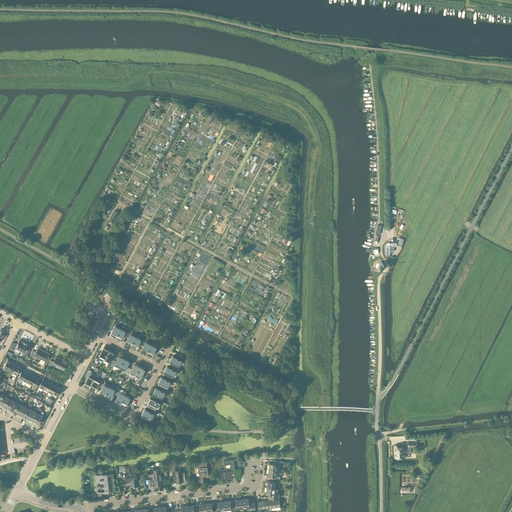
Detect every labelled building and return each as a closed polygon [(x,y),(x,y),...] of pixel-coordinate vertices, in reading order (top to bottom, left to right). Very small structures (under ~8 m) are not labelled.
[(114,210),(109,220),(113,222),(119,212),(114,210)] [(385,246),(385,255),(390,255),(390,252),(393,252),(393,247),(390,247),(390,246),(392,246),(392,243),(388,243),(385,246)] [(110,334),(115,337),(120,327),(115,325),(118,320),(115,319),(111,327),(113,328),(110,334)] [(120,327),(115,337),(120,340),(124,334),(126,335),(129,330),(126,328),(125,330),(120,327)] [(126,342),(131,345),(136,336),(137,334),(129,330),(126,335),(129,336),(126,342)] [(136,336),(131,345),(136,348),(139,342),(142,343),(146,335),(143,333),(140,338),(136,336)] [(141,350),(146,353),(150,346),(151,344),(146,341),(149,337),(146,335),(142,343),(144,344),(141,350)] [(15,348),(20,351),(22,346),(25,342),(20,339),(17,344),(13,342),(10,348),(14,350),(15,348)] [(22,346),(20,351),(24,353),(24,355),(26,356),(29,351),(27,349),(30,344),(25,342),(22,346)] [(150,346),(146,353),(151,356),(154,350),(157,351),(160,346),(157,344),(156,346),(151,344),(150,346)] [(48,355),(49,354),(38,348),(36,352),(32,350),(29,356),(33,358),(34,355),(45,361),(48,356),(49,355),(48,355)] [(98,352),(95,358),(98,359),(99,357),(104,359),(108,350),(103,348),(100,354),(98,352)] [(108,362),(107,364),(106,367),(109,368),(110,366),(113,360),(110,359),(114,353),(108,350),(104,359),(108,362)] [(172,355),(170,359),(169,362),(172,363),(178,366),(179,364),(180,364),(182,361),(183,362),(185,359),(176,354),(175,357),(172,355)] [(113,360),(110,366),(113,367),(114,365),(119,367),(124,358),(119,356),(116,362),(113,360)] [(63,370),(67,363),(56,357),(54,361),(50,360),(47,366),(50,368),(52,365),(63,370)] [(124,358),(119,367),(124,370),(123,372),(126,374),(128,368),(126,367),(129,361),(124,358)] [(3,368),(8,370),(12,362),(8,359),(3,368)] [(12,362),(8,370),(12,373),(17,364),(12,362)] [(17,364),(12,373),(17,375),(21,366),(17,364)] [(128,368),(126,374),(129,375),(130,373),(135,375),(139,366),(134,364),(131,370),(128,368)] [(176,370),(177,368),(171,365),(169,367),(167,366),(163,372),(172,377),(174,375),(176,370)] [(137,383),(140,384),(144,376),(141,375),(144,369),(139,366),(135,375),(139,378),(137,383)] [(18,378),(22,380),(27,372),(22,369),(18,378)] [(84,385),(89,387),(94,378),(95,375),(91,373),(91,371),(89,369),(84,377),(87,379),(84,385)] [(27,372),(22,380),(27,383),(31,374),(27,372)] [(31,374),(27,383),(31,385),(36,376),(31,374)] [(94,378),(89,387),(94,390),(97,384),(100,386),(104,378),(101,376),(100,378),(95,375),(94,378)] [(168,386),(171,382),(173,383),(174,380),(165,375),(164,378),(161,377),(158,383),(167,388),(168,385),(168,386)] [(36,376),(31,385),(36,387),(41,379),(36,376)] [(39,387),(43,389),(48,380),(43,378),(39,387)] [(99,393),(104,396),(109,386),(105,384),(106,382),(105,382),(106,379),(104,378),(100,386),(102,387),(99,393)] [(48,380),(43,389),(48,391),(52,383),(48,380)] [(52,383),(48,391),(52,394),(57,385),(52,383)] [(57,385),(52,394),(57,396),(62,387),(57,385)] [(109,386),(104,396),(109,398),(113,392),(115,394),(118,388),(115,387),(114,389),(109,386)] [(163,396),(165,393),(167,394),(168,391),(166,389),(159,386),(158,388),(156,387),(152,394),(161,398),(162,396),(163,396)] [(115,401),(120,404),(125,394),(120,392),(121,390),(118,388),(115,394),(118,395),(115,401)] [(125,394),(120,404),(125,406),(128,400),(131,402),(135,394),(132,392),(129,397),(125,394)] [(10,397),(5,406),(10,408),(14,400),(11,399),(12,396),(9,394),(8,396),(10,397)] [(4,395),(0,403),(5,406),(10,397),(8,396),(7,397),(4,395)] [(147,404),(151,406),(151,407),(154,409),(154,408),(156,409),(157,407),(159,403),(161,404),(163,401),(160,400),(154,396),(153,399),(150,398),(148,402),(147,404)] [(14,400),(10,408),(15,411),(19,402),(21,403),(22,401),(19,399),(17,402),(14,400)] [(19,402),(15,411),(19,413),(23,405),(20,404),(21,403),(19,402)] [(23,405),(19,413),(24,416),(28,409),(29,407),(30,408),(31,406),(28,404),(27,407),(23,405)] [(28,409),(24,416),(29,418),(33,411),(30,409),(30,408),(29,407),(28,409)] [(154,411),(155,410),(148,407),(147,410),(145,408),(141,415),(150,419),(151,417),(152,417),(153,414),(154,413),(153,413),(154,411)] [(29,418),(34,421),(38,412),(40,413),(41,411),(38,409),(36,412),(33,411),(29,418)] [(154,413),(153,414),(162,419),(164,416),(154,411),(153,413),(154,413)] [(38,412),(34,421),(39,424),(43,416),(39,414),(40,413),(38,412)] [(397,445),(394,445),(394,457),(405,457),(405,453),(411,453),(411,448),(411,447),(408,447),(400,447),(400,445),(397,445)] [(231,471),(219,472),(220,480),(230,478),(236,477),(234,459),(224,460),(224,465),(230,464),(231,471)] [(269,463),(268,469),(277,470),(278,464),(281,464),(281,461),(273,460),(273,463),(269,463)] [(200,475),(195,476),(196,482),(203,482),(203,476),(208,475),(207,461),(197,463),(198,473),(200,473),(200,475)] [(131,487),(136,487),(138,486),(138,480),(137,480),(136,471),(129,472),(129,468),(124,468),(125,471),(124,471),(125,481),(131,481),(131,487)] [(152,479),(148,479),(149,486),(163,485),(161,469),(151,470),(152,479)] [(184,469),(172,471),(174,483),(185,482),(184,469)] [(272,476),(272,479),(282,480),(280,479),(280,476),(276,476),(277,470),(268,469),(268,475),(272,476)] [(113,472),(95,475),(96,482),(106,481),(107,491),(115,490),(113,472)] [(267,481),(266,487),(275,488),(276,482),(282,483),(282,480),(272,479),(271,481),(267,481)] [(269,496),(269,497),(278,498),(278,493),(275,493),(275,488),(266,487),(266,493),(269,494),(269,496)] [(257,501),(258,509),(280,506),(279,498),(278,498),(269,497),(268,500),(257,501)] [(255,502),(249,502),(248,498),(242,499),(243,507),(249,507),(249,510),(255,510),(255,502)] [(237,508),(243,507),(242,499),(236,500),(236,504),(233,504),(234,511),(235,511),(237,511),(237,508)] [(224,501),(225,510),(231,509),(230,511),(234,511),(233,504),(230,504),(230,500),(224,501)] [(215,506),(215,511),(218,511),(219,510),(225,510),(224,501),(217,502),(218,506),(215,506)] [(205,503),(206,511),(212,511),(215,511),(215,506),(212,507),(212,502),(205,503)] [(197,508),(197,511),(205,511),(206,511),(205,503),(199,504),(199,508),(197,508)]
